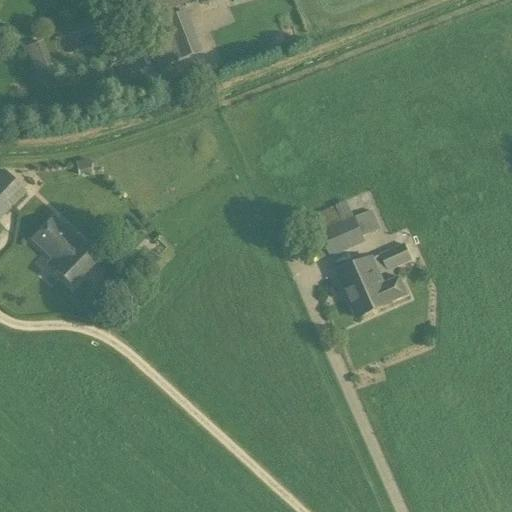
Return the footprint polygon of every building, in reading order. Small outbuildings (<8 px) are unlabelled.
[(155,16),(194,0),(142,0),(150,18),(155,16)] [(175,61),(200,52),(184,11),(159,20),(175,61)] [(27,49),(36,73),(51,68),(42,43),(27,49)] [(0,171),(0,219),(25,193),(1,170),(0,171)] [(312,215),(330,259),(366,243),(363,237),(380,230),(372,211),(354,218),(347,200),(312,215)] [(32,241),(51,260),(48,264),(72,288),(98,261),(53,218),(32,241)] [(384,285),(379,274),(412,261),(405,244),(337,274),(357,320),(408,297),(400,278),(384,285)]
